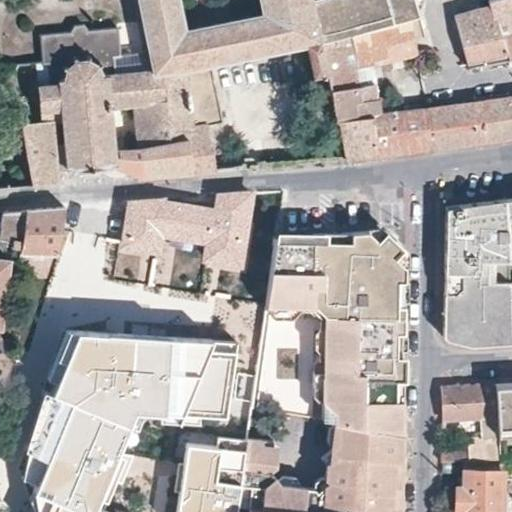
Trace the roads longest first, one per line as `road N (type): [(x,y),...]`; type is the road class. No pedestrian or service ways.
road 1 (residential): [(430,162),(0,201)]
road 2 (residential): [(429,359),(430,162)]
road 3 (residential): [(426,511),(429,359)]
